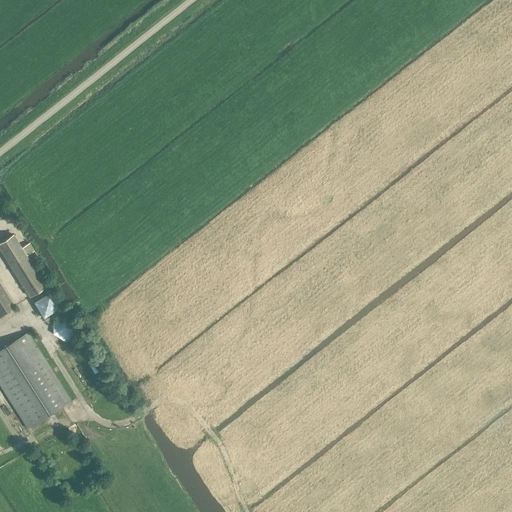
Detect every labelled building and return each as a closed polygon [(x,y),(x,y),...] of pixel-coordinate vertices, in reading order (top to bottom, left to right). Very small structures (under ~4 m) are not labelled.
[(0,249),(30,297),(47,286),(27,256),(34,251),(29,243),(22,248),(14,235),(0,244),(0,249)] [(0,316),(16,306),(0,281),(0,316)] [(43,316),(59,309),(52,292),(36,299),(43,316)] [(64,316),(53,322),(53,334),(63,341),(74,335),(74,323),(64,316)] [(0,384),(28,428),(71,401),(28,333),(0,350),(0,384)]
